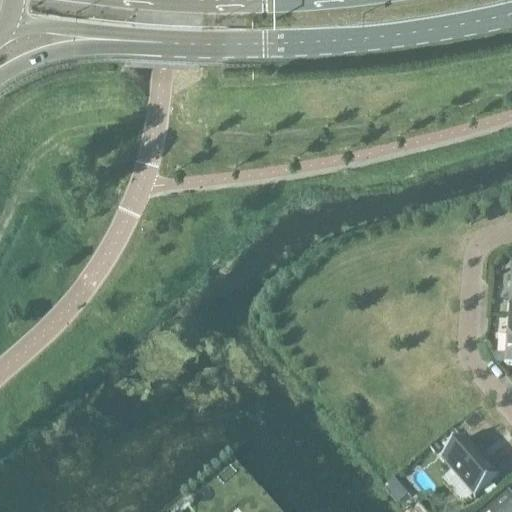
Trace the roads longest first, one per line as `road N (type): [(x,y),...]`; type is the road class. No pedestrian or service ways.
road 1 (unclassified): [(170,0),(154,142),(129,219),(78,295),(0,372)]
road 2 (secondary): [(108,40),(357,40),(511,13)]
road 3 (residential): [(511,420),(465,368),(473,250),(511,235)]
